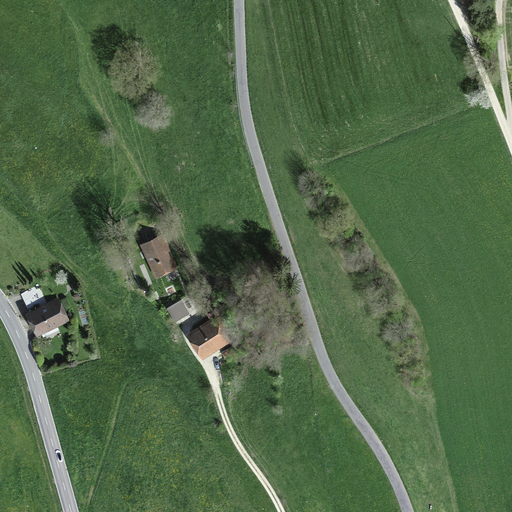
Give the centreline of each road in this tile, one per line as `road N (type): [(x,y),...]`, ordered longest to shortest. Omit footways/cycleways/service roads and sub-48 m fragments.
road 1 (unclassified): [(407,511),(316,340),(244,107),(238,0)]
road 2 (secondary): [(71,511),(34,379),(0,302)]
road 3 (track): [(280,511),(229,434),(210,363)]
road 4 (unclassified): [(450,0),(511,145)]
road 5 (track): [(499,0),(509,139)]
